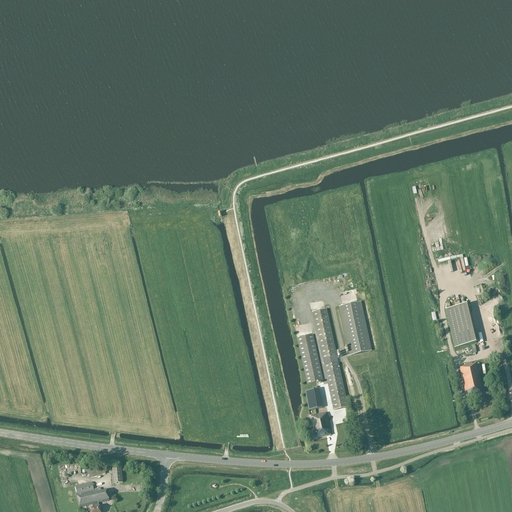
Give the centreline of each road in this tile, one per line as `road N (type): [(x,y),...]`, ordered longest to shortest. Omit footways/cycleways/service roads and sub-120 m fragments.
road 1 (secondary): [(333,463),(511,424)]
road 2 (secondary): [(167,455),(0,432)]
road 3 (secondary): [(333,463),(167,455)]
